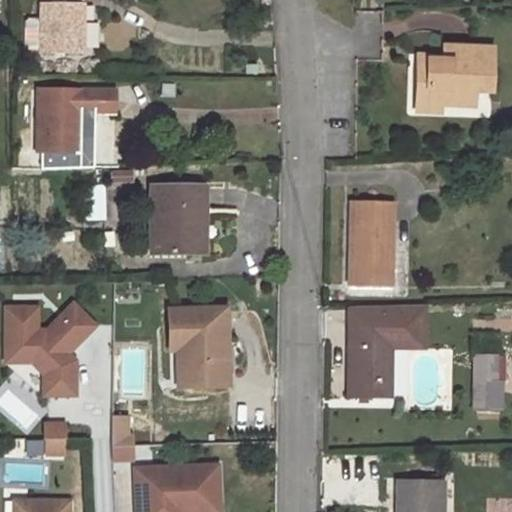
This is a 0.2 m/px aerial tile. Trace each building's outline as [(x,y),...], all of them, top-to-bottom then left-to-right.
[(83,53),(84,6),(40,6),(39,52),(83,53)] [(491,92),(493,47),(444,44),(444,54),(428,53),(428,58),(416,58),(415,112),(440,113),(440,105),(458,106),(458,91),(476,92),(491,92)] [(116,92),(81,92),(38,91),(37,154),(79,154),(80,116),(115,117),(116,92)] [(475,106),(476,92),(458,91),(458,106),(475,106)] [(204,210),(204,187),(150,187),(150,253),(195,253),(195,211),(204,210)] [(391,286),(393,205),(350,205),(349,286),(391,286)] [(423,304),(349,307),(347,396),(388,397),(389,347),(422,348),(423,304)] [(37,309),(5,309),(5,358),(17,358),(17,363),(31,363),(50,382),(56,382),(56,396),(75,396),(75,372),(69,372),(69,355),(68,354),(95,327),(73,305),(46,332),(45,331),(37,331),(37,309)] [(225,309),(167,311),(169,351),(176,351),(189,350),(190,388),(227,387),(225,309)] [(189,350),(176,351),(177,388),(190,388),(189,350)] [(470,411),(504,411),(504,354),(470,354),(470,411)] [(111,462),(131,462),(131,417),(111,416),(111,462)] [(64,440),(44,440),(44,455),(64,455),(64,440)] [(220,511),(219,467),(135,470),(136,511),(220,511)] [(442,511),(443,483),(396,482),(396,498),(405,498),(405,511),(395,511),(442,511)] [(405,498),(396,498),(395,511),(405,511),(405,498)] [(14,502),(13,511),(26,511),(27,502),(14,502)] [(26,511),(62,511),(63,503),(27,502),(26,511)]
